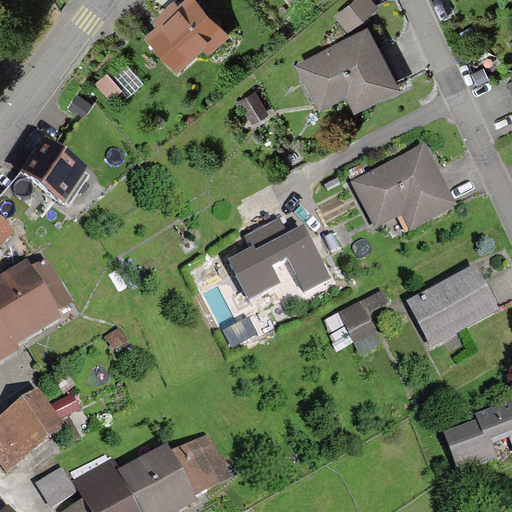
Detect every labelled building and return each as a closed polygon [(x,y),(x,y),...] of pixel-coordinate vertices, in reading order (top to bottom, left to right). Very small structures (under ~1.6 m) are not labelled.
[(146,30),(179,68),(204,45),(210,52),(232,34),(202,0),(180,0),(179,1),(177,0),(167,0),(153,12),(159,19),(146,30)] [(375,11),(366,0),(354,0),(333,17),(346,34),(375,11)] [(347,92),(356,109),(401,86),(370,27),(300,63),(322,105),(347,92)] [(108,72),(97,82),(109,97),(121,87),(108,72)] [(46,137),(21,173),(48,192),(64,203),(66,201),(71,204),(92,175),(87,172),(90,168),(46,137)] [(401,214),(409,231),(455,209),(426,149),(355,183),(375,226),(401,214)] [(0,216),(15,230),(48,192),(21,173),(0,197),(0,216)] [(0,248),(15,230),(0,216),(0,248)] [(330,280),(304,229),(288,237),(279,221),(246,237),(252,251),(232,261),(252,301),(280,287),(272,270),(289,261),(305,292),(330,280)] [(0,362),(17,352),(14,346),(61,318),(57,311),(71,302),(47,262),(33,271),(28,262),(0,278),(0,362)] [(503,312),(479,265),(409,301),(433,348),(503,312)] [(390,306),(384,294),(340,315),(362,359),(383,349),(367,317),(390,306)] [(122,329),(106,338),(113,351),(129,342),(122,329)] [(40,390),(0,418),(0,463),(5,471),(67,427),(40,390)] [(511,442),(511,395),(508,398),(511,405),(443,433),(460,475),(501,458),(494,440),(509,434),(511,442)] [(60,402),(67,415),(79,409),(73,396),(60,402)] [(114,460),(73,482),(78,491),(82,499),(59,511),(58,511),(180,511),(199,502),(196,497),(233,477),(209,433),(173,453),(168,444),(120,470),(114,460)] [(52,507),(78,491),(73,482),(64,467),(37,483),(52,507)] [(12,511),(0,496),(0,511),(12,511)]
